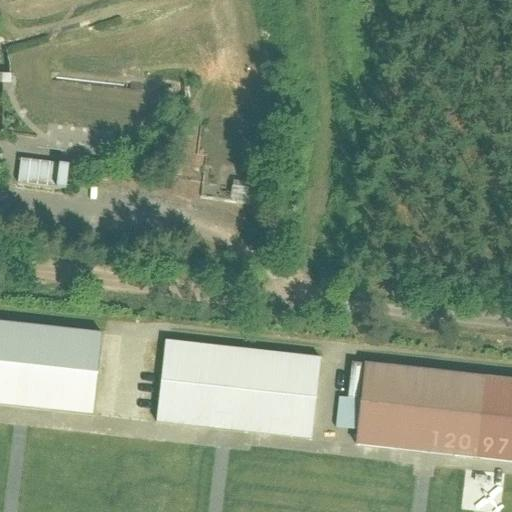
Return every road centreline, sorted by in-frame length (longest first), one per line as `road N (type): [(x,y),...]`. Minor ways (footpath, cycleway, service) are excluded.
road 1 (track): [(0,257),(270,286)]
road 2 (unclassified): [(511,315),(270,286)]
